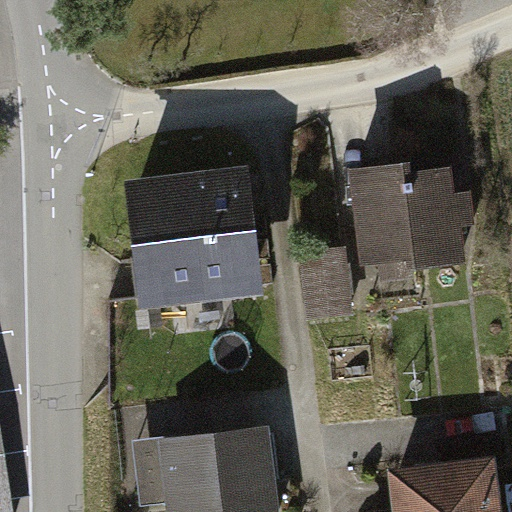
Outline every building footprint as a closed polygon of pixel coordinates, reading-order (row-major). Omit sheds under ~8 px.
[(246,168),(126,183),(142,315),(262,301),(251,205),(246,168)] [(410,169),(353,176),(364,270),(382,268),(383,283),(413,279),(413,274),(464,269),(459,227),(471,225),(468,197),(463,198),(455,199),(452,173),(411,178),(410,169)] [(0,511),(13,511),(0,420),(0,511)] [(198,439),(137,445),(143,509),(172,506),(172,511),(279,511),(272,432),(198,439)] [(452,467),(391,473),(394,511),(503,511),(498,463),(452,467)]
